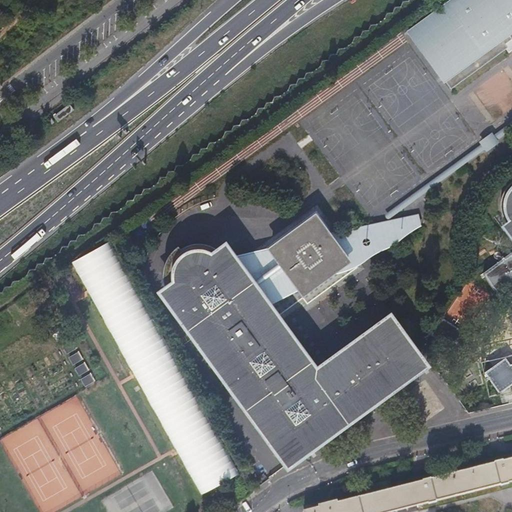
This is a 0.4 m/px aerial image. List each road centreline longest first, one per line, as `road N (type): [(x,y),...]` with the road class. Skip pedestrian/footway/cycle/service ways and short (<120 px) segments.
road 1 (motorway): [(0,258),(218,71)]
road 2 (residential): [(269,500),(366,449),(511,416)]
road 3 (motorway): [(269,0),(119,115)]
road 4 (motorway): [(233,0),(131,92),(119,115)]
road 5 (motorway): [(119,115),(0,203)]
road 6 (motorway): [(218,71),(330,0)]
